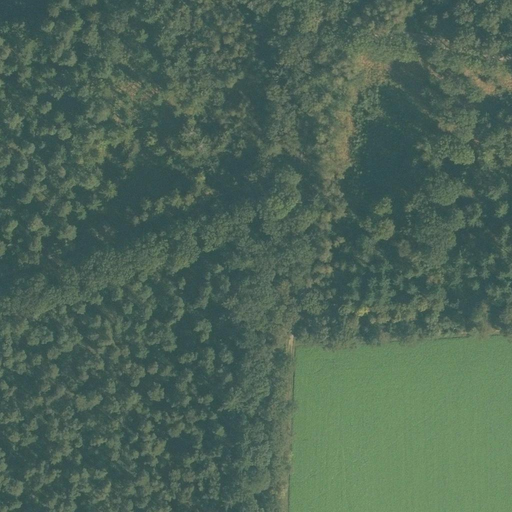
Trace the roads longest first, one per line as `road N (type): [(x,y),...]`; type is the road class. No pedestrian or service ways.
road 1 (track): [(232,511),(240,186)]
road 2 (track): [(0,273),(240,186)]
road 3 (track): [(236,231),(0,317)]
road 4 (track): [(122,0),(102,235)]
road 5 (unclassified): [(511,56),(318,15),(291,0)]
road 6 (track): [(511,302),(293,312)]
road 7 (track): [(285,511),(293,312)]
road 8 (track): [(293,312),(303,160)]
road 9 (track): [(303,160),(318,15)]
